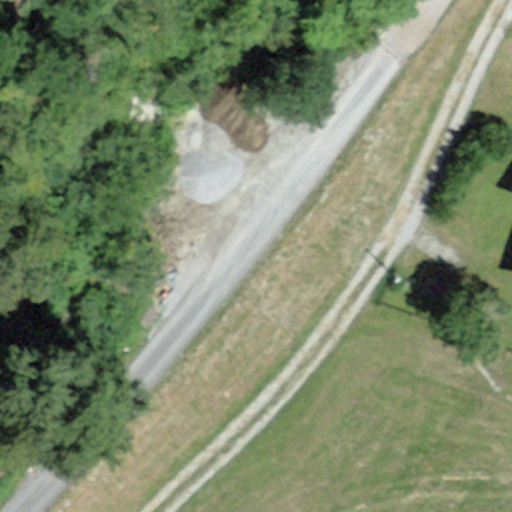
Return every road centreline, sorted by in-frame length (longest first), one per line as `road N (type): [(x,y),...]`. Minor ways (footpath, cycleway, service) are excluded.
road 1 (unclassified): [(424,0),(157,353),(12,511)]
road 2 (track): [(511,23),(404,232),(318,361),(165,511)]
